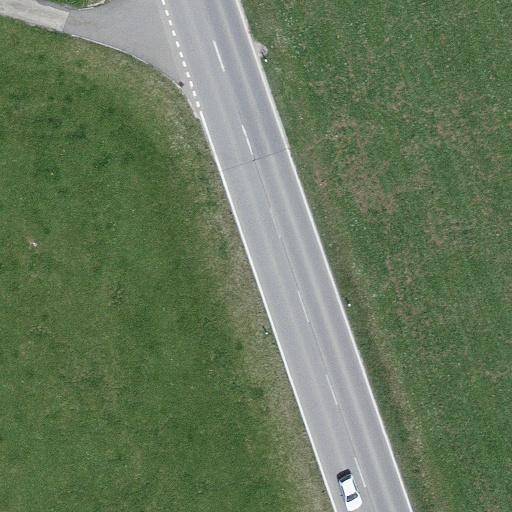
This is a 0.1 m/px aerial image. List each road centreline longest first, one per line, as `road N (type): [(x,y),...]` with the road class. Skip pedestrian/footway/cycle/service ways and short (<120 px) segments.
road 1 (primary): [(372,511),(198,0)]
road 2 (track): [(0,1),(109,26),(207,27)]
